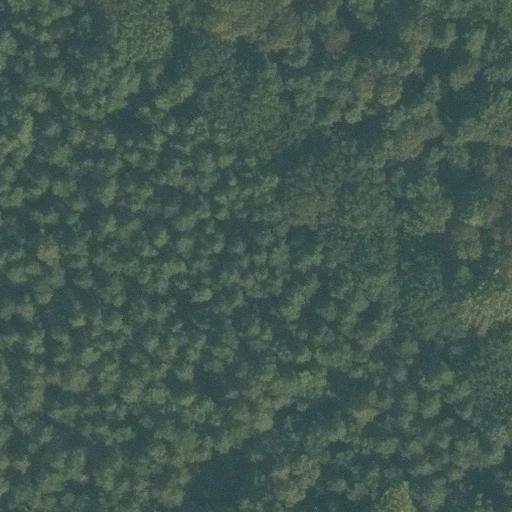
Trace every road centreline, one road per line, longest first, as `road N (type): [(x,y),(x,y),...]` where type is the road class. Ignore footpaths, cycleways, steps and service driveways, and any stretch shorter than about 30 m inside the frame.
road 1 (track): [(511,356),(167,0)]
road 2 (track): [(149,511),(430,273)]
